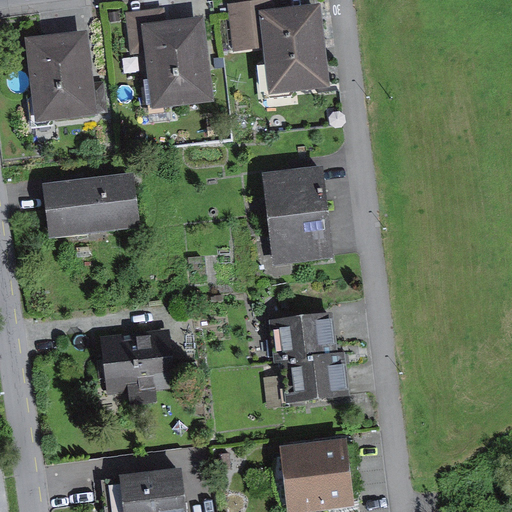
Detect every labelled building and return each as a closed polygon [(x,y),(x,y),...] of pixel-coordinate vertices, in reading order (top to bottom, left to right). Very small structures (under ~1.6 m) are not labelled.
[(278,9),(236,12),(240,59),(264,57),(267,98),(325,94),(319,15),(278,18),(278,9)] [(167,20),(129,23),(132,63),(145,62),(149,113),(207,108),(200,28),(168,30),(167,20)] [(27,42),(32,127),(105,123),(103,94),(89,95),(86,38),(27,42)] [(332,244),(323,166),(273,172),(281,249),(332,244)] [(129,178),(39,187),(44,239),(134,231),(129,178)] [(279,367),(289,366),(333,360),(329,319),(275,325),(279,367)] [(161,338),(93,344),(99,400),(167,393),(161,338)] [(344,359),(333,360),(289,366),(293,404),(348,399),(344,359)] [(342,448),(287,454),(294,511),(348,506),(342,448)] [(174,511),(171,473),(110,478),(113,511),(174,511)]
